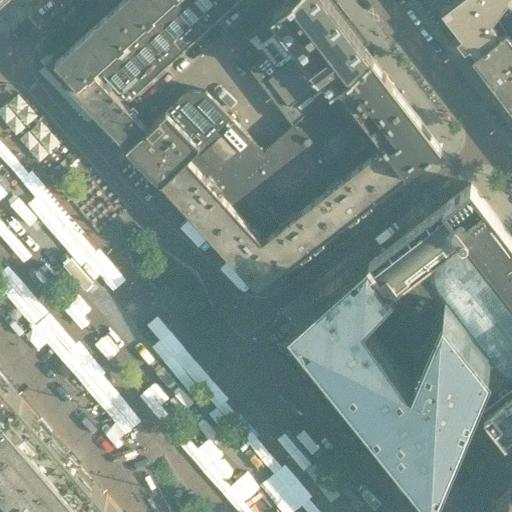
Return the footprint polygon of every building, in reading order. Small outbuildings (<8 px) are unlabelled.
[(196,38),(161,0),(120,0),(85,32),(138,91),(196,38)] [(225,11),(215,0),(161,0),(196,38),(225,11)] [(237,0),(215,0),(225,11),(237,0)] [(373,56),(329,0),(285,0),(247,35),(263,53),(249,66),(294,123),(331,89),(373,56)] [(495,17),(507,2),(504,0),(448,0),(450,2),(441,9),(476,54),(505,31),(495,17)] [(511,39),(505,31),(476,54),(474,56),(511,105),(511,39)] [(138,91),(85,32),(50,64),(70,85),(90,66),(125,103),(138,91)] [(263,53),(247,35),(233,48),(249,66),(263,53)] [(199,144),(162,180),(258,286),(442,145),(373,56),(331,89),(294,123),(263,150),(230,115),(199,144)] [(137,114),(125,103),(90,66),(70,85),(115,132),(127,144),(148,126),(137,114)] [(188,89),(148,126),(127,144),(162,180),(199,144),(230,115),(205,90),(188,89)] [(506,384),(476,409),(506,449),(511,444),(511,238),(468,182),(367,262),(397,300),(427,276),(506,384)] [(368,260),(360,251),(340,268),(347,277),(368,260)] [(475,402),(487,377),(444,319),(411,392),(363,332),(396,305),(364,265),(289,323),(431,491),(434,495),(475,402)] [(0,369),(0,511),(122,511),(93,478),(0,369)] [(511,511),(511,486),(510,485),(477,511),(511,511)]
